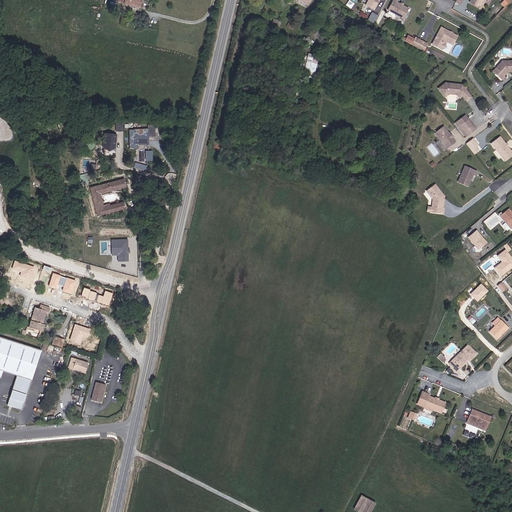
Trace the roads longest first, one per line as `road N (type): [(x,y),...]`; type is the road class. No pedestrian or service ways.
road 1 (primary): [(232,0),(133,430)]
road 2 (tertiary): [(133,430),(0,436)]
